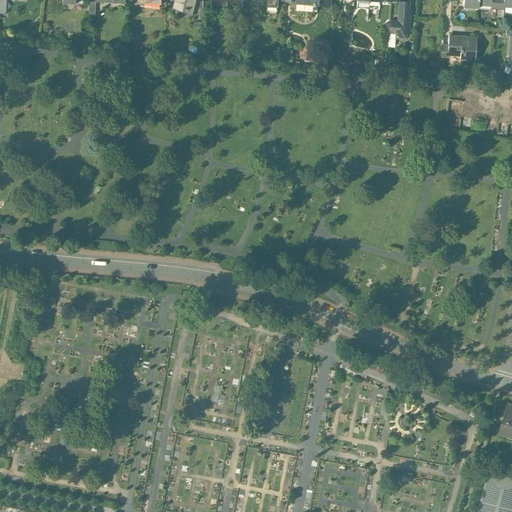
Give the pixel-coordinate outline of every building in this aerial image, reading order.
[(173,0),(172,6),(192,11),(195,0),(173,0)] [(203,1),(195,0),(192,11),(191,15),(202,16),(203,1)] [(295,0),(296,4),(295,11),(313,12),(313,9),(314,9),(315,1),(330,2),(329,0),(295,0)] [(354,0),(356,0),(356,8),(379,10),(379,2),(379,0),(354,0)] [(463,0),(463,7),(478,7),(478,4),(490,4),(490,7),(491,7),(490,9),(491,9),(491,0),(463,0)] [(398,21),(390,20),(389,33),(395,34),(395,38),(406,39),(409,3),(399,2),(398,21)] [(13,37),(1,34),(0,39),(0,40),(12,42),(13,37)] [(477,38),(449,36),(448,45),(449,45),(449,54),(461,55),(460,58),(475,59),(477,38)] [(10,45),(0,42),(0,49),(8,51),(10,45)] [(448,45),(442,45),(441,57),(448,58),(449,54),(449,45),(448,45)] [(461,115),(464,102),(451,99),(448,112),(461,115)] [(511,406),(508,405),(500,435),(511,437),(511,406)] [(511,511),(511,479),(490,474),(480,511),(511,511)]
